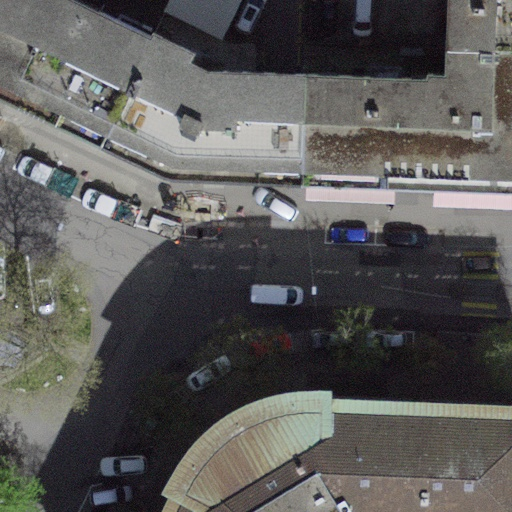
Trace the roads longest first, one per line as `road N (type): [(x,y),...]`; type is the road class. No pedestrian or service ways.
road 1 (residential): [(511,296),(210,280),(182,271)]
road 2 (residential): [(66,511),(182,271)]
road 3 (residential): [(182,271),(0,186)]
